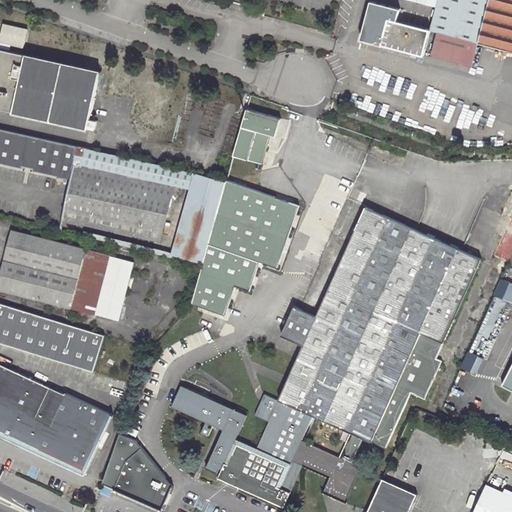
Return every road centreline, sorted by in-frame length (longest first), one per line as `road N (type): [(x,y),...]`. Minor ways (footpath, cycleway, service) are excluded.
road 1 (residential): [(35,0),(269,83),(298,80)]
road 2 (unknown): [(346,46),(511,101)]
